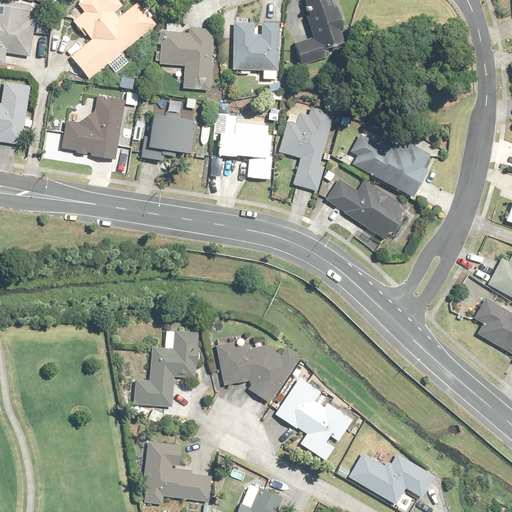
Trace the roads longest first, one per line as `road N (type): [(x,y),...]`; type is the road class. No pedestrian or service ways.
road 1 (tertiary): [(0,189),(279,236),(344,274),(396,324)]
road 2 (residential): [(467,0),(488,104),(476,173),(457,226),(396,324)]
road 3 (residential): [(210,431),(357,511)]
road 4 (tertiary): [(396,324),(511,424)]
